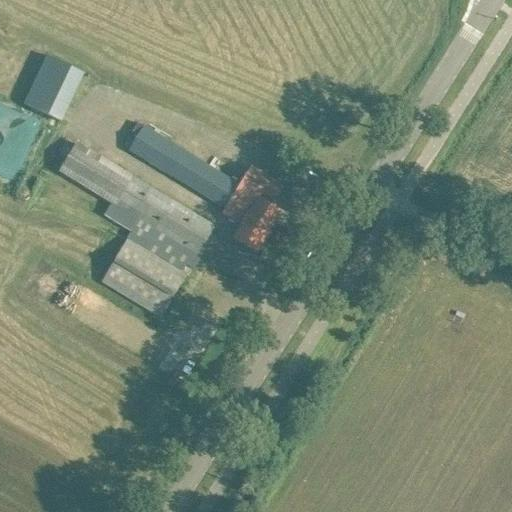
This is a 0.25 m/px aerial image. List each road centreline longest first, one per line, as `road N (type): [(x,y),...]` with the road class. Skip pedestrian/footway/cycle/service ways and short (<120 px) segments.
road 1 (tertiary): [(168,511),(491,0)]
road 2 (track): [(511,253),(398,202)]
